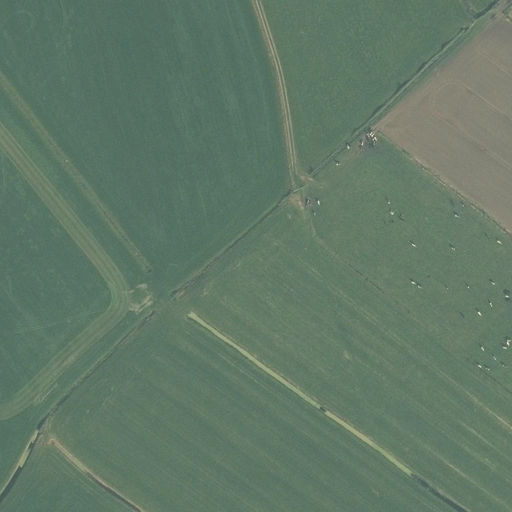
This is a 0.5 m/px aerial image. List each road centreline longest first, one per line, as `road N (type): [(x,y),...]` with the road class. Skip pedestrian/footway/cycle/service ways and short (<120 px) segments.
road 1 (track): [(509,0),(312,184),(294,167)]
road 2 (track): [(294,167),(279,67),(257,0)]
